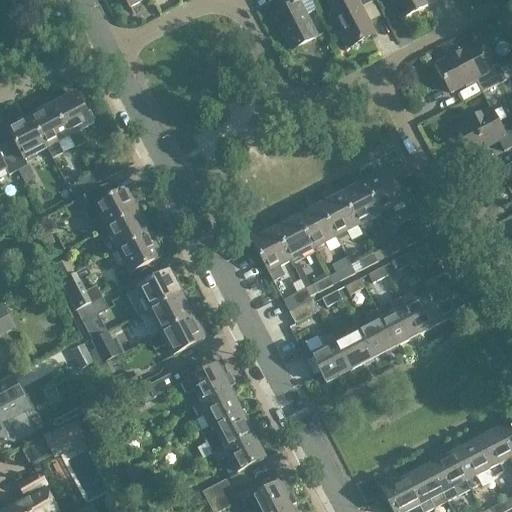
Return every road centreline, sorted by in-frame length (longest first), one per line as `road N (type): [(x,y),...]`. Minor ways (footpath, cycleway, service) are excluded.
road 1 (residential): [(351,511),(114,52)]
road 2 (residential): [(511,271),(461,173),(429,160),(412,138),(379,54)]
road 3 (residential): [(379,54),(319,81),(289,76),(233,0)]
road 4 (residential): [(379,54),(498,0)]
road 5 (residential): [(0,74),(107,15)]
